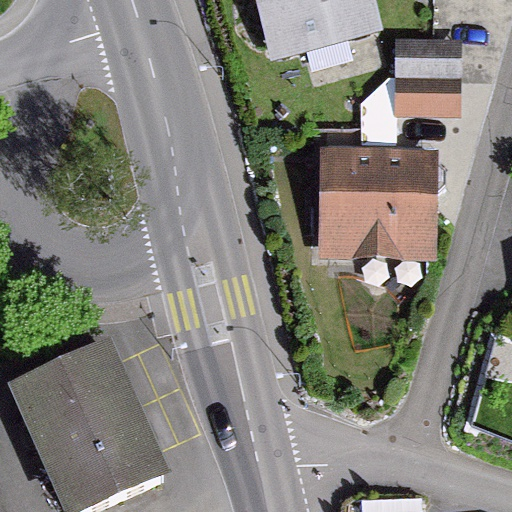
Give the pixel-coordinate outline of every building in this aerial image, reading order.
[(358,0),(254,0),(268,50),(295,42),(297,50),(340,38),(338,30),(365,23),(358,0)] [(453,49),(392,48),(392,83),(452,84),(453,49)] [(452,84),(392,83),(392,118),(451,119),(452,84)] [(395,256),(395,248),(423,248),(424,207),(439,192),(440,177),(429,166),(321,164),(320,246),(348,247),(347,255),(395,256)] [(100,356),(10,397),(61,511),(92,511),(157,484),(100,356)]
